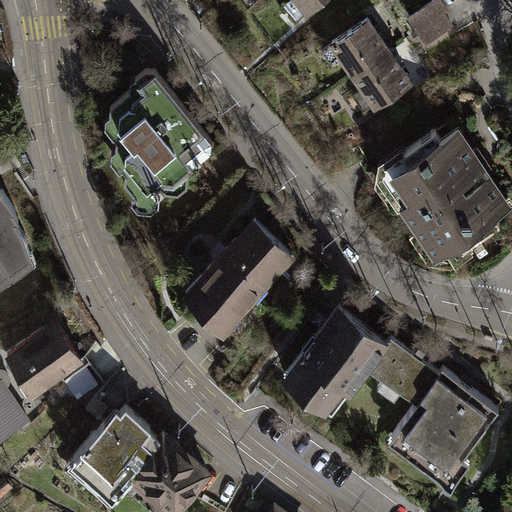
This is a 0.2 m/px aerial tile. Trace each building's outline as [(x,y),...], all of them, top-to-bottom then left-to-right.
[(298,0),(306,9),(316,0),(298,0)] [(431,0),(409,14),(417,27),(442,11),(447,8),(441,0),(431,0)] [(450,24),(442,11),(417,27),(425,40),(450,24)] [(330,40),(352,72),(388,47),(367,16),(330,40)] [(410,80),(388,47),(352,72),(374,105),(410,80)] [(111,101),(108,113),(123,130),(115,138),(116,148),(129,165),(124,170),(124,178),(138,197),(149,197),(163,187),(164,189),(178,189),(186,183),(188,169),(186,166),(210,148),(211,139),(154,67),(145,65),(134,74),(139,80),(111,101)] [(435,127),(393,154),(403,169),(394,174),(406,192),(399,197),(421,231),(428,226),(439,243),(448,237),(456,249),(498,221),(490,209),(505,199),(459,129),(443,140),(435,127)] [(1,188),(0,188),(0,272),(28,252),(22,229),(15,219),(17,216),(11,209),(14,207),(1,188)] [(255,217),(185,288),(221,324),(292,253),(255,217)] [(332,409),(368,361),(385,339),(337,303),(285,373),(332,409)] [(6,350),(13,359),(18,368),(32,388),(59,370),(63,376),(84,362),(55,318),(6,350)] [(368,361),(416,398),(438,368),(420,354),(424,349),(417,344),(413,349),(390,332),(385,339),(368,361)] [(0,374),(2,378),(18,368),(13,359),(0,367),(0,374)] [(442,363),(438,368),(416,398),(393,429),(448,470),(497,404),(442,363)] [(28,417),(2,378),(0,374),(0,427),(3,433),(28,417)] [(105,416),(73,452),(115,491),(125,481),(123,479),(131,470),(128,467),(158,434),(125,403),(109,420),(105,416)] [(123,479),(125,481),(159,511),(160,511),(169,503),(174,507),(208,470),(163,429),(158,434),(128,467),(131,470),(123,479)]
